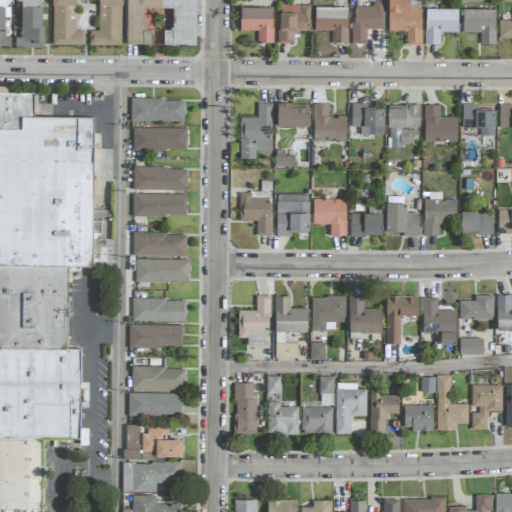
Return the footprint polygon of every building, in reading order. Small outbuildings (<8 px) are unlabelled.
[(42,48),(42,0),(19,0),(19,37),(15,37),(15,48),(42,48)] [(52,0),(52,45),(83,45),(83,30),(75,30),(75,0),(52,0)] [(120,46),(121,0),(88,0),(99,0),(98,31),(90,30),(89,45),(120,46)] [(195,45),(196,0),(126,0),(126,44),(151,45),(152,30),(143,30),(143,8),(172,8),(172,29),(164,29),(163,45),(195,45)] [(387,0),(387,32),(406,32),(406,45),(421,45),(421,8),(409,8),(409,0),(387,0)] [(351,44),(366,44),(366,29),(384,30),(384,5),(352,4),(351,44)] [(309,31),(310,6),(279,5),(278,43),(296,44),(296,31),(309,31)] [(0,47),(10,48),(10,37),(4,37),(4,7),(0,6),(0,47)] [(273,8),(240,7),(239,31),(256,32),(256,43),(272,43),(273,8)] [(313,31),(332,31),(331,43),(346,43),(347,7),(314,7),(313,31)] [(458,9),(425,9),(425,44),(439,44),(440,32),(457,33),(458,9)] [(462,32),(480,32),(479,46),(494,46),(495,10),(462,9),(462,32)] [(511,20),(498,20),(498,39),(511,39),(511,20)] [(0,92),(0,511),(41,511),(41,439),(80,439),(81,349),(67,349),(68,266),(92,266),(93,117),(33,116),(34,93),(0,92)] [(131,99),(130,121),(184,122),(184,100),(131,99)] [(240,118),(239,159),(255,159),(255,151),(270,151),(271,104),(257,103),(256,118),(240,118)] [(276,127),(308,127),(309,108),(291,107),(291,103),(277,103),(276,127)] [(384,109),(366,109),(366,104),(351,103),(350,126),(360,127),(360,135),(383,136),(384,109)] [(328,104),(313,104),(312,140),(345,141),(346,117),(328,117),(328,104)] [(461,128),(480,128),(479,136),(494,136),(494,110),(477,110),(477,105),(462,104),(461,128)] [(511,128),(511,104),(498,105),(499,129),(511,128)] [(419,129),(419,105),(403,105),(403,107),(388,107),(387,147),(399,147),(399,144),(416,144),(416,128),(419,129)] [(457,117),(440,117),(439,105),(423,106),(424,142),(457,142),(457,117)] [(132,150),(186,151),(186,129),(133,128),(132,150)] [(132,190),(186,191),(186,168),(133,168),(132,190)] [(239,221),(255,221),(256,236),(270,236),(269,191),(238,192),(239,221)] [(132,216),(185,216),(186,195),(132,194),(132,216)] [(275,236),(290,236),(291,231),(308,232),(309,195),(276,194),(275,236)] [(329,236),(345,236),(345,200),(312,199),(312,224),(329,225),(329,236)] [(456,200),(423,199),(422,236),(438,236),(439,222),(456,222),(456,200)] [(418,213),(406,213),(406,203),(385,204),(385,232),(404,232),(404,237),(418,237),(418,213)] [(511,234),(511,210),(498,210),(497,234),(511,234)] [(492,233),(492,211),(461,212),(461,233),(492,233)] [(349,236),(381,236),(382,214),(350,214),(349,236)] [(186,234),(132,234),(133,256),(186,256),(186,234)] [(135,281),(189,282),(189,260),(135,259),(135,281)] [(458,319),(492,320),(493,296),(474,295),(474,301),(459,301),(458,319)] [(511,307),(511,295),(496,295),(496,331),(511,331),(511,307)] [(238,310),(237,338),(247,338),(246,345),(268,345),(268,296),(256,296),(255,311),(238,310)] [(306,332),(307,309),(289,309),(289,296),(274,296),(274,332),(280,332),(279,339),(275,339),(275,360),(296,360),(296,343),(284,343),(284,332),(306,332)] [(345,297),(311,296),(310,330),(334,330),(334,322),(344,322),(345,297)] [(385,344),(400,344),(400,316),(417,316),(417,296),(385,296),(385,344)] [(363,297),(348,297),(348,332),(381,332),(381,309),(363,309),(363,297)] [(455,345),(454,310),(437,311),(437,297),(421,297),(422,333),(440,333),(440,345),(455,345)] [(132,299),(132,322),(185,321),(185,298),(132,299)] [(182,326),(129,325),(129,347),(182,347),(182,326)] [(482,338),(459,338),(459,354),(482,355),(482,338)] [(324,343),(309,343),(310,360),(324,360),(324,343)] [(185,367),(131,367),(131,390),(184,390),(185,367)] [(436,430),(455,431),(455,424),(467,424),(467,404),(449,404),(450,375),(436,375),(436,430)] [(318,377),(318,402),(302,402),(301,434),(331,434),(332,407),(333,377),(318,377)] [(255,399),(252,399),(252,383),(234,383),(234,434),(255,435),(255,399)] [(365,390),(356,390),(356,384),(335,383),(335,434),(351,434),(351,416),(365,416),(365,390)] [(501,411),(501,385),(471,385),(471,410),(470,410),(471,430),(487,430),(487,412),(501,411)] [(398,395),(379,395),(380,391),(369,391),(369,433),(385,433),(385,414),(398,414),(398,395)] [(181,394),(127,393),(127,415),(181,416),(181,394)] [(298,407),(279,407),(279,402),(267,402),(267,434),(297,434),(298,407)] [(432,430),(432,405),(404,405),(403,430),(432,430)] [(139,425),(125,425),(124,458),(138,458),(139,425)] [(182,440),(166,439),(166,427),(146,427),(146,434),(141,434),(140,452),(155,452),(155,457),(181,457),(182,440)] [(180,463),(124,462),(124,491),(155,491),(155,483),(180,484),(180,463)] [(511,511),(511,490),(511,491),(511,494),(494,494),(494,511),(511,511)] [(180,511),(180,504),(155,504),(155,495),(132,495),(132,511),(122,511),(121,511),(180,511)] [(485,511),(491,511),(492,495),(475,495),(475,508),(447,508),(447,511),(485,511)] [(443,511),(444,498),(401,499),(401,511),(443,511)] [(398,511),(398,499),(382,499),(381,511),(398,511)] [(256,511),(257,500),(233,500),(233,511),(256,511)] [(295,511),(296,500),(266,500),(266,511),(295,511)] [(330,511),(330,500),(312,501),(312,507),(299,507),(299,511),(330,511)] [(364,511),(364,501),(348,500),(347,511),(364,511)]
